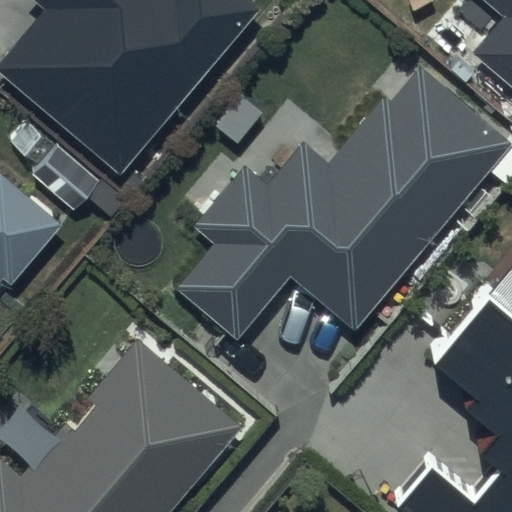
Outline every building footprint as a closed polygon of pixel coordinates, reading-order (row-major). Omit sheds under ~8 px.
[(38,0),(48,8),(0,65),(0,71),(119,171),(259,6),(251,0),(38,0)] [(511,0),(485,0),(503,15),(471,52),(511,86),(511,0)] [(511,144),(511,141),(421,68),(390,105),(383,100),(331,164),(302,141),(269,181),(243,160),(190,225),(211,242),(173,290),(238,343),(288,281),(356,336),(511,144)] [(0,279),(1,278),(13,288),(63,225),(0,173),(0,279)] [(511,511),(511,319),(489,300),(435,365),(472,396),(460,410),(491,435),(478,450),(497,466),(474,494),(427,455),(392,498),(409,511),(511,511)] [(167,511),(241,424),(137,337),(87,398),(96,405),(77,428),(70,421),(21,479),(0,461),(0,511),(167,511)]
